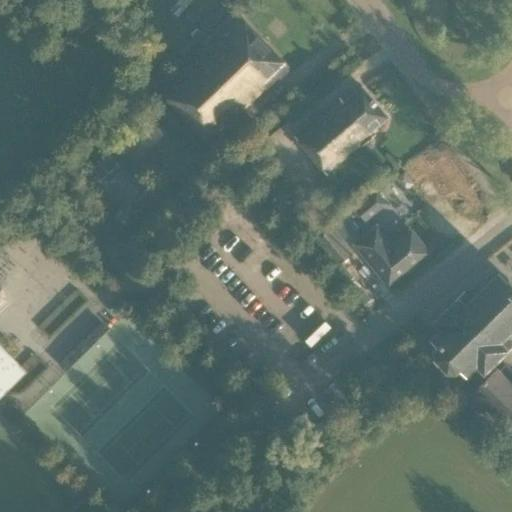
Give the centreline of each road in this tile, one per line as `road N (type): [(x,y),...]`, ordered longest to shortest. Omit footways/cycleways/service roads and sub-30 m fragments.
road 1 (residential): [(369,0),(422,75),(444,89),(511,95)]
road 2 (track): [(297,398),(261,425),(256,511)]
